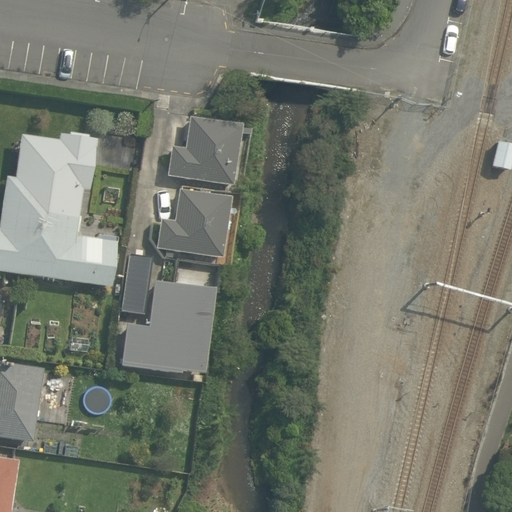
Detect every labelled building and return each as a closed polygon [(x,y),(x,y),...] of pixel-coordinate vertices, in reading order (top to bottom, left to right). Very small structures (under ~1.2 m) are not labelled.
[(185,148),(170,146),(166,180),(227,187),(236,122),(189,116),(185,148)] [(0,207),(0,273),(111,290),(121,229),(80,223),(90,161),(129,167),(133,141),(56,129),(54,140),(12,133),(0,207)] [(511,149),(511,145),(494,142),(489,168),(507,172),(511,149)] [(223,193),(162,186),(154,248),(166,249),(164,266),(213,272),(223,193)] [(200,376),(211,287),(151,279),(154,255),(129,252),(116,365),(200,376)] [(0,435),(29,439),(39,366),(0,361),(0,435)] [(0,511),(12,511),(22,460),(0,456),(0,511)]
